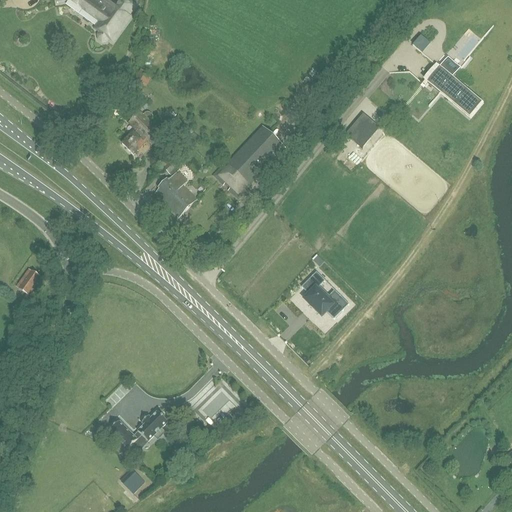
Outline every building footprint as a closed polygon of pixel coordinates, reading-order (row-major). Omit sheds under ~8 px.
[(130,18),(128,17),(128,16),(135,6),(127,0),(119,0),(115,7),(105,0),(57,0),(57,2),(67,0),(70,0),(83,9),(101,22),(96,29),(101,32),(98,35),(99,39),(102,42),(106,41),(109,38),(113,41),(130,18)] [(409,49),(364,104),(371,110),(377,103),(390,113),(402,98),(406,102),(434,69),(409,49)] [(440,68),(427,83),(440,94),(452,104),(468,117),(469,118),(482,104),(480,102),(469,93),(452,80),(453,79),(461,70),(447,59),(440,68)] [(125,98),(137,105),(152,78),(141,71),(125,98)] [(439,144),(453,131),(433,110),(419,123),(439,144)] [(150,124),(153,121),(153,119),(153,117),(150,114),(148,113),(146,114),(143,117),(139,113),(130,123),(136,128),(126,139),(125,138),(122,141),(123,142),(121,143),(133,154),(147,139),(152,143),(161,134),(150,124)] [(363,114),(345,135),(362,149),(363,149),(361,148),(378,128),(379,129),(380,128),(363,114)] [(170,133),(167,137),(172,140),(174,142),(184,149),(191,139),(178,130),(181,126),(172,120),(168,125),(174,129),(170,133)] [(223,169),(216,177),(224,185),(226,183),(232,189),(230,190),(238,199),(246,190),(245,189),(283,149),(263,129),(224,170),(223,169)] [(189,182),(178,172),(155,195),(179,219),(197,201),(184,188),(189,182)] [(318,257),(314,261),(320,267),(324,263),(318,257)] [(40,281),(30,273),(19,288),(29,295),(24,301),(33,308),(44,291),(37,286),(40,281)] [(316,288),(309,295),(304,300),(322,317),(326,313),(334,320),(344,311),(329,296),(319,286),(324,282),(325,282),(324,280),(324,281),(317,274),(318,274),(316,273),(316,274),(309,281),(316,288)] [(213,412),(204,412),(210,423),(217,420),(219,425),(235,417),(237,417),(244,414),(230,383),(224,383),(213,388),(213,412)] [(113,397),(109,401),(115,407),(119,403),(113,397)] [(128,450),(133,446),(142,437),(148,443),(154,437),(158,440),(165,433),(161,429),(168,423),(158,413),(151,420),(148,417),(142,424),(144,426),(133,437),(119,423),(110,432),(128,450)] [(134,473),(123,484),(128,489),(139,478),(134,473)] [(148,492),(152,479),(144,476),(140,489),(148,492)]
